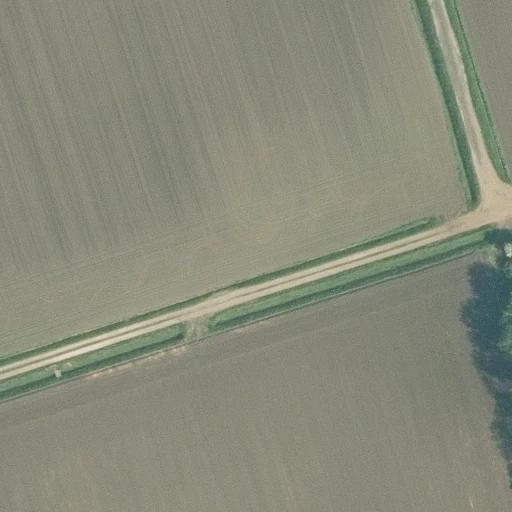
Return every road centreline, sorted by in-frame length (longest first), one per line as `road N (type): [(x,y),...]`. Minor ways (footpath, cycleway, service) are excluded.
road 1 (track): [(511,206),(0,373)]
road 2 (track): [(497,213),(433,0)]
